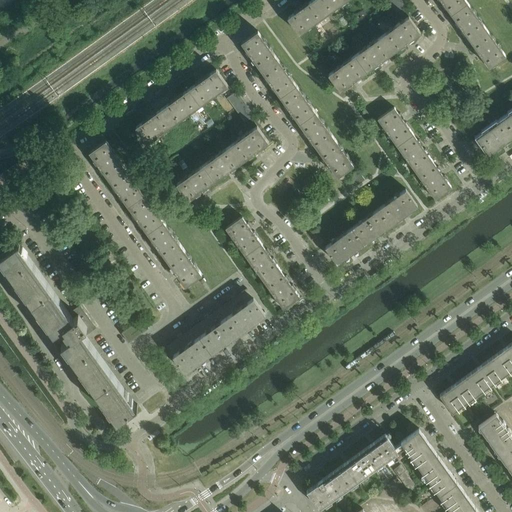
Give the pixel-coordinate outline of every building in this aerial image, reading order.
[(326,14),(315,0),(311,0),(303,6),(302,5),(298,8),(299,9),(287,18),(299,34),(326,14)] [(315,0),(326,14),(345,0),(315,0)] [(401,0),(394,0),(389,4),(393,9),(403,1),(401,0)] [(443,2),(451,13),(467,1),(466,0),(439,0),(442,3),(443,2)] [(403,1),(393,9),(396,13),(406,6),(406,5),(405,5),(403,1)] [(462,28),(470,40),(486,28),(467,1),(451,13),(459,24),(458,25),(461,29),(462,28)] [(382,36),(393,52),(405,44),(409,42),(408,41),(420,32),(408,16),(382,36)] [(486,28),(470,40),(478,51),(477,52),(480,56),(481,55),(490,67),(506,55),(486,28)] [(253,57),(261,69),(277,57),(258,31),(242,42),(250,54),(249,54),(252,58),(253,57)] [(355,55),(366,71),(378,62),(379,64),(382,61),(382,60),(387,57),(393,52),(382,36),(355,55)] [(366,71),(355,55),(328,74),(340,90),(351,81),(352,82),(355,80),(355,79),(366,71)] [(272,84),(280,96),(296,84),(277,57),(261,69),(269,80),(268,81),(271,85),(272,84)] [(189,88),(201,104),(228,85),(216,69),(204,77),(204,76),(200,79),(201,80),(189,88)] [(291,111),(299,122),(316,111),(296,84),(280,96),(289,107),(288,108),(290,112),(291,111)] [(201,104),(189,88),(178,96),(177,96),(174,98),(174,99),(163,107),(174,123),(201,104)] [(227,98),(230,103),(240,96),(237,91),(238,91),(237,91),(227,98)] [(230,103),(234,108),(244,101),(240,96),(230,103)] [(244,101),(234,108),(237,113),(247,106),(244,101)] [(251,111),(247,106),(237,113),(241,117),(251,111)] [(174,123),(163,107),(151,115),(147,117),(148,118),(136,127),(148,143),(174,123)] [(377,118),(397,146),(413,134),(408,127),(410,126),(406,121),(405,122),(402,118),(403,117),(400,113),(399,114),(394,107),(377,118)] [(251,111),(241,117),(244,122),(255,115),(254,114),(254,115),(251,111)] [(335,137),(316,111),(299,122),(308,134),(307,134),(309,138),(310,137),(318,149),(335,137)] [(511,136),(511,127),(505,117),(477,137),(489,153),(511,136)] [(230,145),(242,161),(253,153),(254,154),(257,151),(257,150),(269,142),(257,126),(230,145)] [(418,140),(413,134),(397,146),(416,172),(432,161),(428,154),(429,153),(425,148),(424,149),(421,145),(422,144),(419,139),(418,140)] [(335,137),(318,149),(327,160),(326,161),(328,165),(329,164),(338,176),(354,164),(335,137)] [(90,151),(109,178),(125,167),(106,140),(90,151)] [(204,164),(215,180),(227,172),(227,173),(231,170),(230,169),(242,161),(230,145),(204,164)] [(432,161),(416,172),(435,199),(452,187),(447,180),(448,180),(444,175),(443,176),(440,172),(442,171),(438,166),(437,167),(432,161)] [(215,180),(204,164),(177,184),(188,200),(200,191),(201,192),(204,189),(204,188),(215,180)] [(125,167),(109,178),(128,205),(144,193),(125,167)] [(351,175),(358,184),(365,179),(358,170),(351,175)] [(379,207),(391,224),(418,205),(406,188),(379,207)] [(164,220),(144,193),(128,205),(147,232),(164,220)] [(379,207),(352,227),(364,243),(391,224),(379,207)] [(226,228),(245,255),(262,243),(257,236),(258,236),(255,231),(253,232),(251,228),(252,227),(248,222),(247,223),(242,216),(226,228)] [(183,247),(164,220),(147,232),(167,258),(183,247)] [(364,243),(352,227),(325,246),(326,247),(337,262),(364,243)] [(18,244),(19,243),(21,242),(20,241),(0,255),(0,256),(54,332),(64,325),(66,328),(64,329),(68,335),(70,334),(72,336),(62,344),(117,420),(138,405),(137,404),(134,406),(84,337),(97,328),(80,305),(68,314),(18,244)] [(266,249),(262,243),(245,255),(264,281),(281,269),(276,263),(277,262),(274,257),(273,258),(270,254),(271,253),(267,248),(266,249)] [(183,247),(167,258),(177,273),(186,285),(202,274),(183,247)] [(281,269),(264,281),(284,308),(300,296),(295,290),(296,289),(293,284),(292,285),(289,281),(290,280),(287,275),(285,276),(281,269)] [(264,312),(260,306),(247,288),(246,289),(182,335),(178,338),(167,346),(166,346),(179,364),(184,370),(183,370),(184,372),(266,313),(265,312),(264,312)] [(122,333),(129,342),(149,328),(142,318),(127,328),(122,333)] [(511,342),(440,394),(453,412),(511,369),(511,342)] [(489,441),(495,449),(511,436),(511,435),(496,413),(479,426),(487,437),(490,440),(489,441)] [(420,467),(438,455),(419,428),(401,441),(401,442),(395,446),(388,438),(386,433),(307,490),(320,508),(405,446),(420,467)] [(511,436),(495,449),(505,463),(506,463),(508,466),(508,467),(511,472),(511,436)] [(420,467),(439,494),(457,481),(438,455),(420,467)] [(394,469),(398,475),(405,470),(401,464),(394,469)] [(398,475),(402,481),(409,476),(405,470),(398,475)] [(402,481),(406,487),(413,482),(409,476),(402,481)] [(439,494),(452,511),(468,511),(476,507),(457,481),(439,494)] [(413,482),(406,487),(410,492),(417,487),(413,482)]
